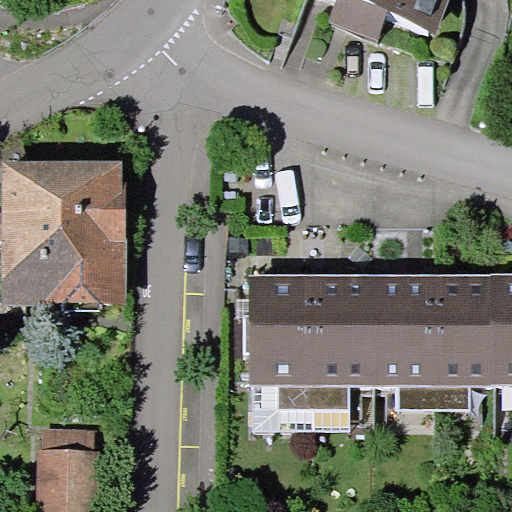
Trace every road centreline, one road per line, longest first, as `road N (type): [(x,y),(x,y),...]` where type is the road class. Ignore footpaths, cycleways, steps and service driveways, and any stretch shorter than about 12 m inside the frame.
road 1 (residential): [(176,73),(165,511)]
road 2 (residential): [(176,73),(511,179)]
road 3 (residential): [(132,35),(0,112)]
